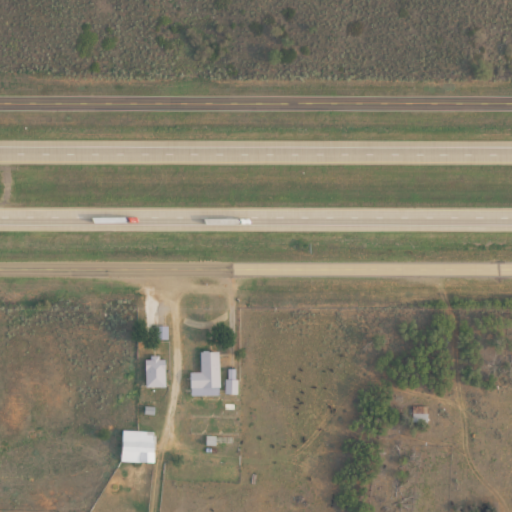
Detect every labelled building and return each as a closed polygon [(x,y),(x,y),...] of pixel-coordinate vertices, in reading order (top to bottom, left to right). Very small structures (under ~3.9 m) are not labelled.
[(194,395),(223,395),(223,352),(205,352),(205,373),(194,373),(194,395)] [(148,356),(148,387),(170,387),(170,356),(148,356)] [(231,394),(238,393),(236,384),(229,385),(231,394)] [(429,420),(428,408),(414,409),(415,421),(429,420)] [(156,431),(123,431),(123,462),(156,462),(156,431)]
